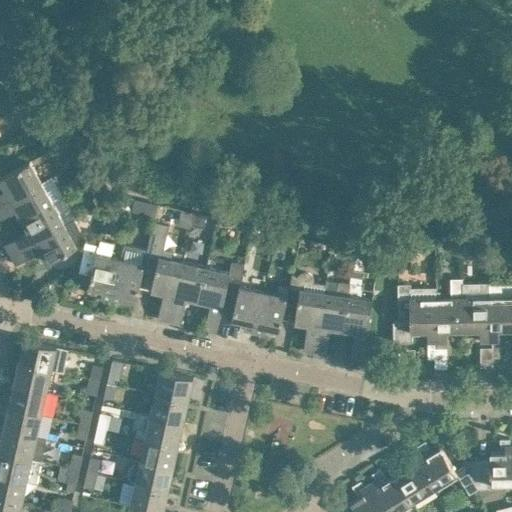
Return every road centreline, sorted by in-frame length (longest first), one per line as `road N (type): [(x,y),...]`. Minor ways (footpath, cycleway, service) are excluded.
road 1 (residential): [(250,359),(8,309)]
road 2 (residential): [(423,400),(250,359)]
road 3 (residential): [(250,359),(218,511)]
road 4 (residential): [(315,486),(318,468),(423,400)]
